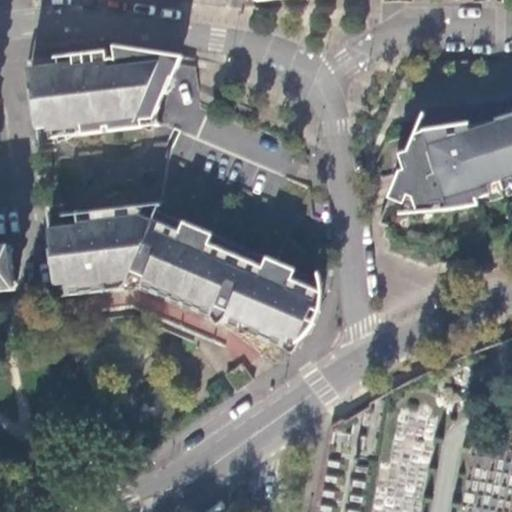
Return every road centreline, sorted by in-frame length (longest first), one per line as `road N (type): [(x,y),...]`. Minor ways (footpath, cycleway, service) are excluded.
road 1 (residential): [(0,24),(105,21),(241,42),(268,48),(317,80)]
road 2 (residential): [(317,80),(336,125),(368,356)]
road 3 (residential): [(317,80),(415,25),(478,24)]
road 4 (tertiary): [(511,292),(368,356)]
road 5 (tertiary): [(368,356),(249,437)]
